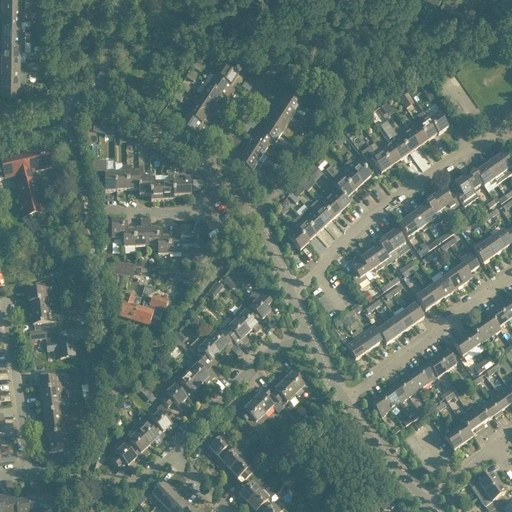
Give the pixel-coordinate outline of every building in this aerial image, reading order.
[(25,10),(25,0),(2,0),(2,9),(25,10)] [(443,1),(440,7),(447,10),(449,4),(443,1)] [(25,20),(25,10),(2,9),(2,20),(25,20)] [(25,30),(25,20),(2,20),(2,30),(25,30)] [(2,30),(2,40),(25,40),(25,30),(2,30)] [(24,51),(25,40),(2,40),(1,51),(24,51)] [(24,61),(24,51),(1,51),(1,60),(24,61)] [(27,61),(24,61),(1,60),(1,70),(27,71),(27,61)] [(197,60),(195,64),(202,69),(205,65),(197,60)] [(237,76),(242,69),(233,63),(228,71),(222,67),(215,77),(218,79),(235,90),(232,87),(235,83),(239,85),(242,80),(237,76)] [(195,64),(192,68),(200,73),(202,69),(195,64)] [(27,81),(27,71),(1,70),(1,81),(27,81)] [(193,83),(196,78),(189,74),(186,78),(193,83)] [(232,95),(235,90),(218,79),(215,77),(208,87),(227,99),(225,97),(228,93),(232,95)] [(1,81),(1,91),(27,92),(27,81),(1,81)] [(252,86),(245,81),(241,87),(249,92),(252,86)] [(227,99),(208,87),(203,83),(196,93),(202,97),(218,108),(219,108),(215,105),(218,100),(222,103),(225,98),(227,99)] [(187,93),(190,89),(182,84),(179,88),(187,93)] [(426,95),(425,96),(430,103),(436,99),(435,97),(431,91),(426,95)] [(180,103),(183,99),(176,94),(173,99),(180,103)] [(280,98),(277,104),(281,106),(294,115),(306,122),(313,127),(314,127),(318,121),(299,108),(301,104),(288,95),(284,101),(280,98)] [(414,105),(407,95),(404,97),(399,100),(406,110),(414,105)] [(243,101),(236,96),(232,101),(240,106),(243,101)] [(215,113),(218,108),(202,97),(195,107),(212,118),(208,115),(211,110),(215,113)] [(238,104),(230,99),(226,105),(234,110),(238,104)] [(259,107),(268,111),(271,106),(262,101),(259,107)] [(294,115),(281,106),(277,111),(274,108),(270,114),(274,116),(288,125),(294,115)] [(435,106),(423,114),(427,120),(428,121),(437,135),(437,136),(438,137),(441,134),(448,130),(443,123),(447,120),(441,112),(439,113),(435,106)] [(207,126),(212,118),(195,107),(188,117),(205,128),(201,125),(203,123),(207,126)] [(374,113),(370,116),(374,122),(379,120),(374,113)] [(225,119),(218,114),(214,119),(222,124),(225,119)] [(167,124),(169,120),(162,116),(159,119),(167,124)] [(288,125),(274,116),(271,121),(267,118),(264,124),(267,126),(281,135),(288,125)] [(181,127),(179,132),(189,138),(191,140),(194,135),(197,137),(195,135),(198,130),(200,132),(202,133),(205,128),(188,117),(187,119),(181,127)] [(222,124),(214,119),(211,125),(218,130),(222,124)] [(437,135),(428,121),(427,120),(422,124),(418,119),(414,122),(428,142),(431,140),(437,136),(437,135)] [(310,131),(313,127),(306,122),(303,126),(310,131)] [(411,132),(408,134),(419,148),(428,142),(414,122),(410,125),(414,130),(411,132)] [(387,123),(380,128),(389,141),(392,139),(395,143),(390,147),(400,162),(409,155),(396,135),(388,125),(387,123)] [(94,126),(96,127),(95,133),(105,135),(106,128),(94,126)] [(281,135),(267,126),(264,131),(260,129),(257,133),(256,132),(256,133),(258,134),(271,143),(275,145),(281,135)] [(346,132),(344,134),(349,141),(357,135),(356,132),(353,128),(346,132)] [(215,135),(208,130),(204,135),(212,140),(215,135)] [(396,135),(410,155),(419,148),(408,134),(403,137),(400,132),(397,134),(396,135)] [(247,142),(251,144),(265,153),(270,146),(273,148),(275,145),(271,143),(258,134),(256,136),(252,134),(250,136),(247,142)] [(287,147),(284,151),(292,156),(294,152),(298,145),(295,143),(290,150),(287,147)] [(250,146),(246,144),(240,152),(244,154),(258,163),(263,156),(267,158),(268,156),(265,153),(251,144),(250,146)] [(377,148),(391,168),(400,162),(390,147),(384,150),(381,146),(378,148),(377,148)] [(373,151),(376,156),(371,160),(381,175),(391,168),(377,148),(373,151)] [(52,149),(0,161),(0,162),(2,170),(4,179),(4,180),(16,177),(17,181),(18,185),(16,185),(17,189),(19,196),(20,200),(20,203),(21,206),(22,211),(23,212),(24,217),(24,219),(31,218),(37,217),(43,215),(42,212),(41,208),(41,206),(40,202),(36,186),(35,181),(37,180),(36,177),(35,173),(39,172),(43,171),(46,170),(51,169),(56,168),(55,162),(52,149)] [(282,155),(289,160),(292,156),(284,151),(282,155)] [(258,163),(244,154),(241,159),(237,156),(234,162),(242,166),(238,171),(251,180),(254,174),(252,173),(256,166),(260,168),(262,165),(258,163)] [(511,167),(503,155),(498,159),(496,156),(491,159),(506,179),(507,180),(511,175),(511,167)] [(320,159),(316,163),(319,167),(324,163),(320,159)] [(497,186),(506,179),(491,159),(490,160),(487,162),(489,165),(484,169),(495,185),(496,184),(497,186)] [(350,161),(344,166),(350,172),(362,185),(371,177),(370,176),(361,166),(355,160),(351,163),(350,161)] [(106,162),(93,162),(94,176),(95,189),(96,189),(95,186),(96,186),(100,186),(104,186),(104,188),(105,194),(117,193),(117,192),(116,192),(116,175),(115,175),(115,174),(115,172),(106,172),(106,162)] [(364,163),(361,166),(370,176),(373,174),(364,163)] [(312,165),(306,174),(310,178),(318,171),(312,165)] [(277,175),(279,171),(272,166),(270,170),(271,171),(275,174),(277,175)] [(117,192),(128,191),(127,167),(122,167),(122,173),(116,174),(115,174),(115,175),(116,175),(116,192),(117,192)] [(139,191),(138,172),(132,173),(131,167),(127,167),(128,191),(139,191)] [(477,169),(473,172),(482,186),(484,189),(484,188),(488,186),(490,188),(495,185),(484,169),(482,170),(479,172),(477,169)] [(165,183),(162,183),(162,202),(166,201),(174,201),(174,199),(173,186),(174,186),(174,181),(173,177),(173,171),(168,171),(168,177),(168,183),(166,183),(165,183)] [(275,174),(271,171),(261,186),(265,189),(275,174)] [(139,191),(139,197),(142,197),(150,196),(151,196),(150,178),(143,178),(143,172),(141,172),(138,172),(139,191)] [(338,175),(337,175),(354,193),(362,186),(362,185),(350,172),(345,176),(341,172),(338,175)] [(473,172),(463,179),(477,199),(487,192),(484,188),(484,189),(482,186),(477,179),(473,172)] [(306,174),(298,184),(302,188),(311,180),(310,178),(306,174)] [(338,183),(333,187),(346,201),(346,200),(353,194),(354,193),(337,175),(337,176),(334,179),(338,183)] [(174,186),(173,186),(174,199),(178,198),(191,198),(190,177),(185,177),(185,180),(174,181),(174,186)] [(154,202),(162,202),(162,183),(155,184),(155,178),(153,178),(150,178),(151,196),(150,196),(151,202),(154,202)] [(456,188),(451,192),(453,194),(461,206),(463,209),(477,200),(477,199),(463,179),(454,185),(456,188)] [(200,182),(193,182),(193,192),(199,192),(203,184),(200,182)] [(298,184),(294,189),(300,196),(305,191),(302,188),(298,184)] [(334,195),(329,199),(341,213),(348,206),(350,205),(346,200),(346,201),(333,187),(332,188),(330,191),(334,195)] [(438,195),(433,198),(448,218),(453,215),(451,213),(458,208),(461,206),(453,194),(448,198),(443,191),(438,195)] [(294,195),(290,199),(295,205),(299,201),(297,199),(294,195)] [(439,224),(448,218),(433,198),(427,202),(424,204),(439,224)] [(498,202),(495,198),(492,199),(493,201),(496,205),(499,203),(501,206),(507,202),(504,198),(498,202)] [(340,214),(341,213),(329,199),(324,204),(320,200),(316,203),(333,221),(340,214)] [(489,210),(496,205),(493,201),(487,206),(489,210)] [(282,216),(290,209),(285,203),(278,212),(282,216)] [(313,206),(308,211),(324,228),(331,222),(333,221),(316,203),(315,205),(314,205),(313,206)] [(434,228),(439,224),(424,204),(420,207),(422,210),(417,213),(428,230),(433,226),(434,228)] [(505,212),(511,208),(509,204),(503,209),(505,212)] [(471,222),(475,220),(487,212),(484,208),(469,218),(471,222)] [(303,215),(300,218),(316,236),(322,230),(324,228),(308,211),(303,215)] [(492,219),(499,214),(497,211),(490,216),(492,219)] [(423,233),(428,230),(417,213),(412,217),(410,214),(405,217),(416,233),(421,230),(423,233)] [(486,224),(492,219),(490,216),(483,220),(486,224)] [(403,223),(398,226),(409,243),(415,239),(413,236),(416,233),(405,217),(401,220),(403,223)] [(296,222),(291,226),(295,231),(296,232),(296,231),(308,244),(313,238),(316,236),(300,218),(297,221),(296,222)] [(150,230),(150,220),(145,221),(146,248),(157,248),(156,229),(150,230)] [(471,228),(477,224),(475,220),(471,222),(468,225),(471,228)] [(128,231),(127,221),(122,222),(123,240),(123,249),(135,248),(134,230),(128,231)] [(135,248),(146,248),(145,221),(140,221),(141,230),(134,230),(135,248)] [(107,241),(123,240),(122,222),(111,222),(111,230),(106,230),(107,241)] [(464,233),(471,228),(468,225),(461,229),(464,233)] [(170,256),(171,256),(181,256),(180,228),(175,228),(175,238),(169,238),(170,256)] [(185,228),(180,228),(181,249),(181,256),(181,257),(202,256),(201,243),(198,243),(197,237),(185,237),(185,228)] [(162,238),(162,229),(156,229),(157,248),(157,257),(170,256),(169,238),(162,238)] [(391,235),(386,239),(397,255),(398,255),(402,252),(400,249),(405,245),(399,237),(394,229),(389,232),(391,235)] [(449,239),(456,234),(453,230),(446,235),(449,239)] [(296,231),(296,232),(284,242),(291,250),(295,247),(300,253),(309,244),(308,244),(296,231)] [(502,233),(492,239),(502,252),(511,246),(504,236),(502,233)] [(439,246),(449,239),(446,235),(436,242),(439,246)] [(386,239),(377,245),(387,261),(390,265),(400,258),(399,257),(398,255),(397,255),(386,239)] [(450,248),(456,243),(454,239),(447,244),(450,248)] [(492,239),(483,246),(492,259),(502,252),(492,239)] [(430,252),(439,246),(436,242),(427,248),(430,252)] [(443,253),(450,248),(447,244),(440,249),(443,253)] [(374,251),(369,254),(380,270),(385,267),(383,264),(387,261),(377,245),(372,248),(374,251)] [(483,246),(473,253),(483,266),(492,259),(483,246)] [(420,259),(430,252),(427,248),(418,255),(420,259)] [(431,261),(438,256),(435,253),(428,257),(431,261)] [(362,255),(358,258),(369,274),(373,271),(376,274),(380,270),(369,254),(368,255),(364,258),(362,255)] [(469,255),(459,263),(462,267),(463,267),(469,275),(479,269),(473,260),(469,255)] [(424,266),(431,261),(428,257),(422,262),(424,266)] [(354,273),(349,276),(357,287),(358,286),(365,281),(367,280),(365,277),(369,274),(358,258),(354,261),(355,263),(350,267),(354,273)] [(133,278),(135,266),(107,263),(105,275),(109,275),(133,278)] [(413,263),(406,268),(409,272),(410,271),(416,267),(413,263)] [(462,267),(454,273),(463,286),(472,279),(469,275),(463,267),(462,267)] [(406,268),(400,272),(402,276),(409,272),(406,268)] [(183,283),(185,273),(170,271),(169,281),(183,283)] [(405,280),(413,274),(410,271),(408,272),(402,276),(405,280)] [(453,293),(463,286),(454,273),(444,280),(453,293)] [(227,278),(223,282),(227,287),(232,283),(227,278)] [(392,288),(399,283),(397,279),(389,284),(392,288)] [(444,299),(453,293),(444,280),(435,286),(444,299)] [(386,292),(392,288),(389,284),(383,288),(386,292)] [(35,291),(27,292),(29,304),(29,305),(30,304),(47,302),(47,301),(45,286),(34,287),(35,291)] [(393,297),(403,290),(400,286),(391,293),(393,297)] [(435,306),(444,299),(435,286),(426,293),(435,306)] [(248,304),(247,306),(249,308),(250,309),(253,312),(262,321),(266,318),(269,321),(274,316),(271,313),(266,308),(272,303),(262,294),(257,288),(254,292),(253,294),(251,296),(250,299),(249,302),(248,304)] [(214,289),(210,294),(215,298),(219,293),(214,289)] [(387,301),(393,297),(391,293),(384,298),(387,301)] [(425,312),(435,306),(426,293),(416,300),(425,312)] [(121,302),(117,317),(133,322),(137,308),(138,308),(141,300),(136,299),(134,298),(125,295),(122,303),(121,302)] [(137,308),(133,322),(149,327),(152,317),(159,319),(162,312),(165,312),(168,302),(152,297),(151,301),(146,299),(145,299),(142,309),(138,308),(137,308)] [(47,302),(30,304),(31,315),(50,313),(49,307),(55,306),(55,307),(61,306),(60,301),(54,301),(47,301),(47,302)] [(379,301),(372,306),(375,310),(382,305),(379,301)] [(511,319),(511,309),(508,304),(502,308),(501,306),(497,308),(507,323),(511,319)] [(256,334),(261,329),(260,328),(265,324),(262,321),(247,306),(242,306),(234,319),(249,334),(253,330),(256,334)] [(372,306),(365,311),(368,315),(370,313),(375,310),(372,306)] [(414,326),(424,319),(415,306),(405,313),(414,326)] [(355,316),(362,311),(359,307),(352,312),(355,316)] [(498,330),(507,323),(497,308),(493,311),(494,313),(489,317),(491,320),(498,330)] [(50,313),(31,315),(33,327),(34,327),(35,333),(39,332),(40,332),(45,331),(57,330),(58,330),(57,324),(56,319),(50,319),(50,313)] [(405,333),(414,326),(405,313),(396,320),(405,333)] [(343,324),(350,320),(347,316),(340,320),(343,324)] [(243,346),(249,341),(245,337),(249,334),(234,319),(225,328),(222,332),(223,333),(227,337),(227,338),(234,345),(238,349),(242,345),(243,346)] [(336,329),(343,324),(340,320),(334,325),(336,329)] [(396,339),(405,333),(396,320),(386,326),(396,339)] [(484,322),(481,324),(483,326),(482,327),(484,330),(491,340),(493,343),(497,340),(495,337),(500,333),(498,330),(491,320),(486,324),(484,322)] [(195,321),(191,325),(195,330),(199,326),(195,321)] [(473,333),(482,346),(486,343),(487,342),(489,346),(493,343),(491,340),(484,330),(482,327),(481,327),(479,325),(477,327),(478,329),(473,333)] [(386,326),(377,333),(386,346),(396,339),(386,326)] [(377,333),(374,328),(365,335),(374,348),(383,342),(386,346),(377,333)] [(35,333),(29,334),(30,343),(33,343),(40,342),(47,341),(46,340),(58,338),(57,330),(45,331),(40,332),(39,332),(35,333)] [(472,332),(463,339),(472,352),(476,358),(485,351),(482,346),(473,333),(472,332)] [(216,334),(207,343),(219,355),(223,352),(226,355),(231,351),(231,350),(230,349),(234,345),(227,338),(227,337),(223,333),(219,337),(217,336),(216,334)] [(180,334),(176,338),(178,339),(182,343),(185,340),(186,339),(180,334)] [(365,355),(374,348),(365,335),(355,342),(365,355)] [(214,367),(219,362),(215,359),(219,355),(207,343),(201,337),(188,350),(194,355),(204,366),(209,370),(213,366),(214,367)] [(174,343),(177,347),(181,348),(185,353),(188,350),(182,343),(178,339),(174,343)] [(463,339),(453,346),(459,354),(463,360),(464,359),(466,363),(475,357),(471,352),(472,352),(463,339)] [(74,359),(72,341),(58,343),(47,345),(48,353),(59,352),(60,361),(74,359)] [(355,362),(365,355),(355,342),(346,348),(355,362)] [(172,344),(166,353),(171,358),(178,351),(172,344)] [(502,359),(510,353),(511,351),(510,349),(499,356),(502,359)] [(457,367),(447,354),(441,358),(440,356),(436,358),(447,373),(457,367)] [(204,366),(194,355),(190,359),(194,365),(186,373),(188,375),(200,388),(204,384),(207,387),(212,382),(211,381),(216,377),(209,370),(204,366)] [(447,373),(436,358),(432,361),(434,363),(429,367),(428,366),(438,380),(447,373)] [(489,364),(483,368),(485,371),(494,365),(492,362),(489,364)] [(481,365),(474,370),(476,373),(479,376),(485,371),(483,368),(481,365)] [(495,373),(502,369),(499,365),(493,370),(495,373)] [(438,380),(428,366),(422,370),(421,368),(417,371),(428,386),(433,382),(433,383),(438,380)] [(320,395),(294,369),(290,373),(289,372),(284,377),(287,380),(283,384),(296,397),(298,399),(299,398),(306,392),(309,395),(312,393),(311,393),(312,392),(318,397),(320,395)] [(489,378),(495,373),(493,370),(486,374),(489,378)] [(419,394),(424,390),(423,389),(428,386),(417,371),(413,373),(415,375),(409,379),(419,394)] [(41,381),(39,381),(40,393),(64,390),(64,385),(63,378),(57,379),(55,379),(55,375),(40,375),(41,381)] [(200,388),(188,375),(180,383),(177,380),(172,384),(175,388),(187,400),(189,403),(193,398),(194,399),(200,395),(196,391),(200,388)] [(477,386),(483,382),(481,378),(474,383),(477,386)] [(419,394),(409,379),(404,383),(402,381),(398,384),(409,399),(414,395),(415,396),(419,394)] [(462,389),(468,384),(466,380),(459,385),(462,389)] [(470,391),(477,386),(474,383),(468,387),(470,391)] [(296,397),(283,384),(279,387),(276,384),(271,389),(272,390),(268,393),(282,409),(287,404),(287,405),(296,397)] [(400,406),(404,403),(404,402),(409,399),(398,384),(395,387),(396,389),(390,392),(400,406)] [(94,398),(95,398),(95,393),(95,385),(91,386),(90,386),(88,386),(89,394),(86,394),(86,399),(94,398)] [(145,388),(140,392),(145,398),(150,393),(145,388)] [(187,400),(175,388),(167,396),(164,393),(158,399),(168,409),(174,404),(181,412),(187,407),(183,404),(187,400)] [(268,393),(263,388),(259,393),(258,392),(253,397),(256,400),(253,403),(265,416),(272,409),(278,415),(282,411),(281,411),(283,409),(282,409),(268,393)] [(511,396),(507,389),(501,393),(501,392),(497,395),(506,409),(511,404),(511,396)] [(64,390),(40,393),(42,404),(60,402),(66,401),(65,394),(64,390)] [(400,406),(390,392),(385,396),(383,394),(380,397),(390,412),(395,409),(396,410),(400,406)] [(449,397),(444,400),(446,404),(447,403),(452,399),(458,395),(456,392),(450,396),(449,397)] [(499,417),(503,414),(501,412),(506,409),(497,395),(493,398),(493,399),(488,402),(499,417)] [(381,419),(385,417),(385,416),(390,412),(380,397),(376,400),(377,402),(372,406),(381,419)] [(95,403),(94,398),(86,399),(87,402),(89,402),(90,403),(91,410),(96,409),(96,403),(95,403)] [(60,402),(42,404),(42,406),(43,415),(67,412),(67,407),(65,408),(61,408),(60,403),(60,402)] [(499,417),(488,402),(483,406),(482,406),(478,408),(488,422),(493,418),(495,420),(499,417)] [(268,419),(265,416),(253,403),(248,407),(245,404),(237,411),(238,412),(237,414),(260,438),(263,436),(260,433),(263,430),(260,427),(268,419)] [(440,413),(446,408),(443,405),(437,409),(440,413)] [(170,435),(175,430),(174,429),(178,424),(161,407),(157,411),(159,413),(151,422),(150,422),(153,426),(165,437),(163,434),(166,431),(170,435)] [(433,418),(440,413),(437,409),(428,416),(430,419),(433,418)] [(471,409),(467,412),(469,416),(476,425),(478,428),(479,428),(481,430),(484,428),(482,426),(488,422),(479,409),(474,413),(471,409)] [(67,412),(43,415),(44,418),(45,427),(63,424),(62,418),(68,417),(68,415),(67,412)] [(465,419),(460,423),(462,425),(469,435),(470,435),(475,431),(476,433),(479,431),(477,429),(478,428),(476,425),(469,416),(467,412),(463,415),(465,419)] [(157,447),(162,442),(161,441),(165,437),(153,426),(150,422),(151,422),(145,416),(139,421),(143,424),(135,432),(137,435),(149,448),(153,443),(157,447)] [(418,431),(422,428),(419,423),(414,427),(418,431)] [(49,438),(61,436),(70,435),(70,430),(64,431),(63,424),(45,427),(46,438),(49,438)] [(459,429),(454,433),(463,446),(472,439),(470,435),(469,435),(462,425),(458,428),(459,429)] [(393,437),(400,432),(398,428),(391,433),(393,437)] [(217,459),(230,447),(221,438),(225,434),(219,429),(208,440),(209,441),(202,448),(206,452),(205,453),(210,458),(214,455),(217,458),(217,459)] [(448,435),(443,438),(453,452),(463,446),(454,433),(449,437),(448,435)] [(144,459),(149,454),(146,451),(149,448),(137,435),(129,443),(132,446),(128,450),(136,460),(139,462),(143,458),(144,459)] [(49,438),(49,442),(50,449),(41,451),(42,456),(63,453),(61,440),(61,436),(49,438)] [(136,460),(128,450),(125,447),(116,455),(114,453),(108,459),(118,469),(123,463),(131,471),(136,467),(133,463),(136,460)] [(217,458),(215,461),(219,465),(218,466),(223,471),(226,468),(230,472),(242,460),(230,447),(217,459),(217,458)] [(233,475),(230,479),(235,484),(236,483),(240,487),(244,483),(248,480),(252,476),(255,473),(251,469),(242,460),(230,472),(233,475)] [(294,473),(290,477),(296,483),(300,479),(299,478),(294,473)] [(488,478),(484,473),(468,484),(478,499),(501,483),(498,480),(496,481),(492,475),(488,478)] [(240,487),(232,494),(236,498),(235,499),(240,504),(244,501),(247,505),(266,487),(258,478),(252,484),(248,480),(244,483),(240,487)] [(10,482),(4,483),(6,494),(19,492),(17,484),(11,485),(10,482)] [(503,487),(501,483),(478,499),(487,511),(491,511),(505,502),(501,497),(505,494),(501,489),(503,487)] [(167,488),(164,484),(152,496),(160,505),(173,493),(175,491),(170,485),(167,488)] [(266,487),(247,505),(251,509),(247,511),(266,511),(269,509),(272,506),(271,504),(271,499),(275,496),(266,487)] [(39,495),(38,495),(38,496),(38,499),(39,499),(40,511),(53,511),(55,511),(58,500),(51,501),(51,497),(48,498),(47,493),(44,494),(39,495)] [(173,493),(160,505),(167,511),(170,511),(181,502),(183,500),(178,494),(175,496),(173,493)] [(137,503),(141,499),(137,495),(133,499),(137,503)] [(8,496),(2,497),(4,511),(16,511),(15,499),(14,499),(15,499),(15,497),(14,497),(13,497),(8,498),(8,496)] [(26,497),(27,501),(28,511),(40,511),(39,499),(38,499),(38,496),(35,496),(32,497),(32,496),(26,497)] [(140,506),(146,500),(143,497),(141,499),(137,503),(140,506)] [(15,499),(14,499),(15,499),(16,511),(28,511),(27,501),(21,502),(20,498),(15,499)] [(94,511),(99,501),(91,498),(85,511),(94,511)] [(395,507),(389,501),(386,504),(385,503),(380,508),(383,511),(388,506),(391,510),(395,507)] [(181,502),(170,511),(187,511),(191,509),(192,508),(186,502),(184,505),(181,502)] [(491,511),(511,511),(511,505),(509,508),(507,505),(505,502),(491,511)]
